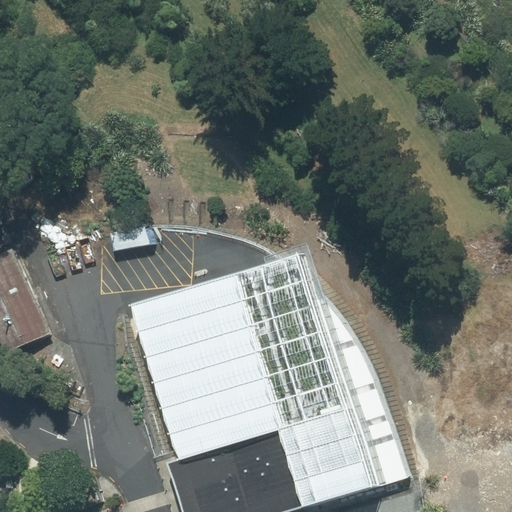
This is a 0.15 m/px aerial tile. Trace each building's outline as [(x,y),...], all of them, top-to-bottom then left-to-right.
[(0,339),(6,353),(52,333),(0,211),(0,339)] [(165,221),(114,225),(116,251),(166,248),(165,221)] [(317,292),(305,256),(139,307),(187,462),(174,466),(187,511),(299,511),(414,477),(380,379),(367,350),(350,321),(335,305),(317,292)] [(458,460),(431,470),(436,484),(464,474),(458,460)] [(511,511),(511,502),(492,508),(492,511),(511,511)]
